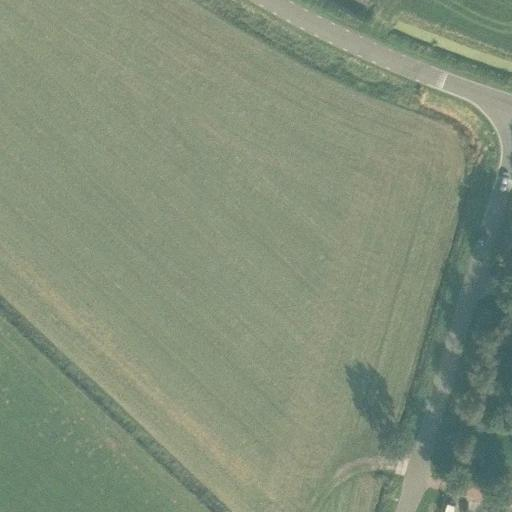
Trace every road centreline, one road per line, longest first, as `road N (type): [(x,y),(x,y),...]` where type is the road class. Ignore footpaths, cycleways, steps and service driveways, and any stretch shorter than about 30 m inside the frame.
road 1 (unclassified): [(402,511),(511,146)]
road 2 (tertiary): [(511,108),(419,75),(262,0)]
